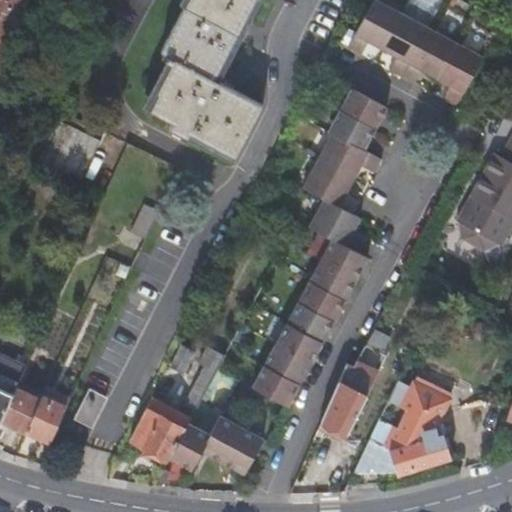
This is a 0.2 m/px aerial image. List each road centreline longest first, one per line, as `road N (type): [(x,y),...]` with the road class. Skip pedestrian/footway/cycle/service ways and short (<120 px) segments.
road 1 (residential): [(76,497),(291,86),(283,53),(306,0)]
road 2 (residential): [(343,73),(452,128),(266,511)]
road 3 (secondary): [(392,511),(511,481)]
